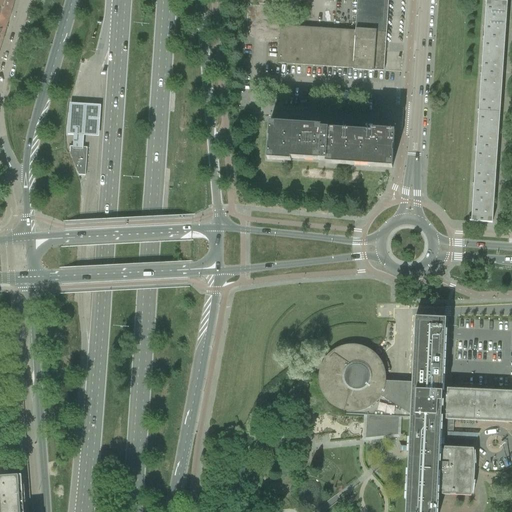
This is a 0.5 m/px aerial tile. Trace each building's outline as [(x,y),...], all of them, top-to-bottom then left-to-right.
[(10,0),(0,0),(0,7),(11,11),(14,1),(10,0)] [(277,64),(383,71),(387,0),(356,0),(355,26),(358,26),(358,30),(355,29),(355,31),(280,26),(277,64)] [(485,38),(504,39),(506,3),(484,1),(484,2),(488,2),(485,38)] [(0,18),(8,21),(11,11),(0,7),(0,18)] [(0,18),(0,28),(5,30),(8,21),(0,18)] [(483,75),(501,76),(504,39),(485,38),(483,75)] [(480,112),(499,113),(501,76),(483,75),(480,112)] [(104,107),(71,105),(69,137),(75,137),(75,151),(85,152),(86,138),(102,139),(104,107)] [(496,150),(499,113),(480,112),(477,148),(496,150)] [(285,158),(291,159),(320,161),(320,158),(326,158),(325,164),(392,169),(393,153),(392,153),(393,147),(394,147),(395,131),(377,130),(377,133),(371,132),(322,129),(322,126),(270,123),(268,138),(269,138),(269,145),(268,145),(267,160),(284,161),(285,158)] [(83,148),(72,147),(70,147),(69,153),(70,153),(78,175),(85,176),(87,148),(83,148)] [(494,186),(496,150),(477,148),(475,185),(494,186)] [(491,223),(494,186),(475,185),(473,221),(469,221),(469,222),(491,223)] [(315,341),(311,414),(367,416),(366,438),(397,435),(398,417),(410,418),(409,447),(408,452),(406,508),(405,511),(436,511),(436,508),(437,493),(442,493),(442,495),(471,496),(473,485),(474,473),(474,461),(473,449),(452,448),(453,439),(455,440),(455,437),(456,433),(453,433),(453,420),(511,423),(511,391),(448,389),(447,389),(442,388),(446,319),(416,318),(415,318),(412,383),(382,381),(382,374),(381,371),(381,369),(380,366),(378,364),(377,362),(375,359),(374,358),(372,356),(370,354),(368,353),(365,351),(363,350),(360,349),(357,349),(355,348),(352,348),(349,348),(346,349),(344,349),(341,350),(338,351),(336,352),(334,354),(331,352),(315,341)] [(378,358),(382,363),(387,361),(383,354),(378,358)] [(23,511),(21,475),(4,476),(0,476),(0,511),(23,511)]
